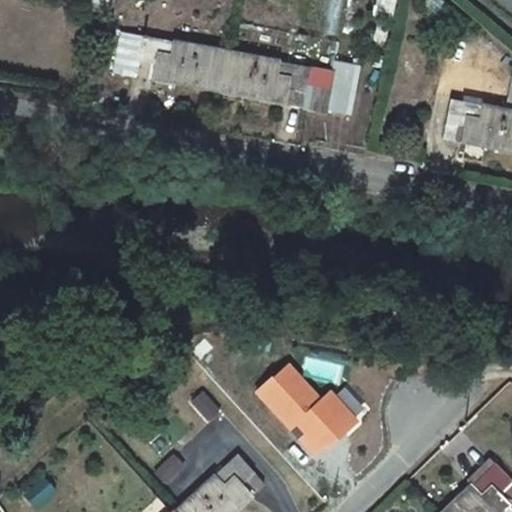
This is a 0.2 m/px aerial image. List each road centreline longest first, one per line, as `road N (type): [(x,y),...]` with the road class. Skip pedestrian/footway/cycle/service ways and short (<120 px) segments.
road 1 (unclassified): [(0,104),(511,203)]
road 2 (residential): [(430,404),(406,455),(350,511)]
